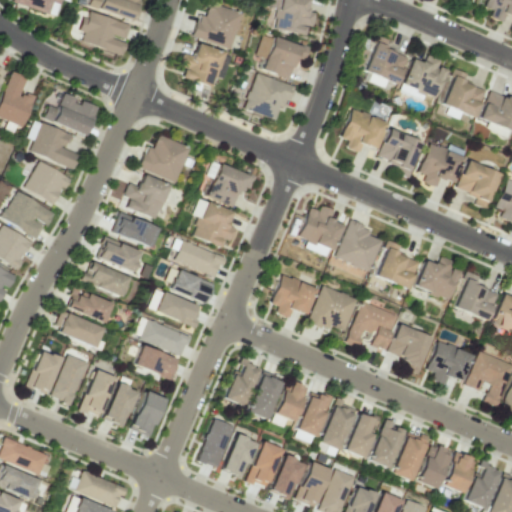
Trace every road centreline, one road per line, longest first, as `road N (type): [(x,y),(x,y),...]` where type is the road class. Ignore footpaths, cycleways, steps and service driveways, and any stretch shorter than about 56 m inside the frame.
road 1 (residential): [(0,26),(45,57),(511,254)]
road 2 (residential): [(345,0),(294,160),(157,475)]
road 3 (residential): [(0,365),(96,182),(167,0)]
road 4 (residential): [(225,322),(511,443)]
road 5 (residential): [(0,407),(243,511)]
road 6 (residential): [(511,58),(371,0)]
